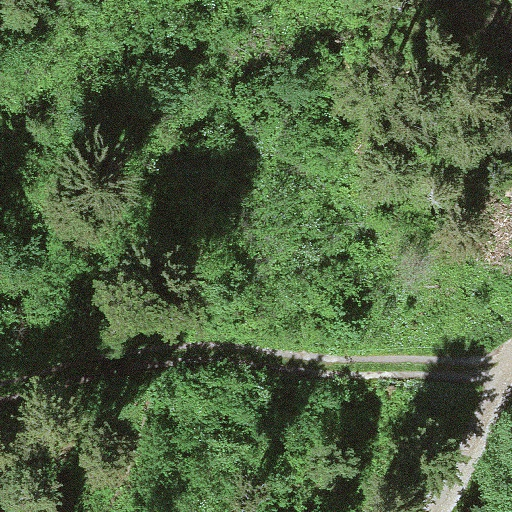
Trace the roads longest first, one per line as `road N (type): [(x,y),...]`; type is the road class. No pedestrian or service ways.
road 1 (track): [(0,387),(123,359),(261,356),(507,368)]
road 2 (track): [(432,511),(511,362)]
